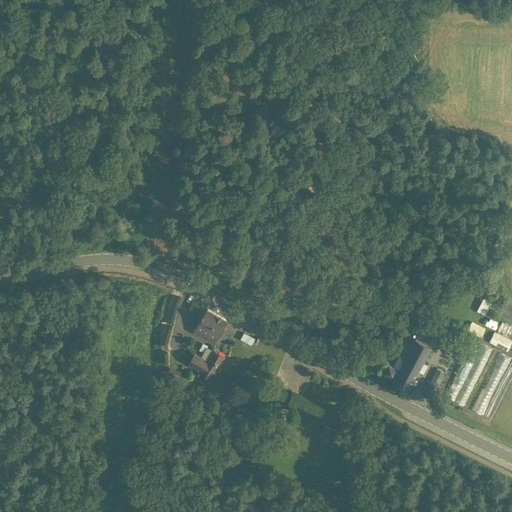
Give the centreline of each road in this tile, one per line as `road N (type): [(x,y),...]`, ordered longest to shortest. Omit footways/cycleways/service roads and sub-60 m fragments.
road 1 (secondary): [(511,458),(182,278),(135,261),(0,274)]
road 2 (track): [(399,0),(367,127),(376,159),(380,292),(347,312),(263,297)]
